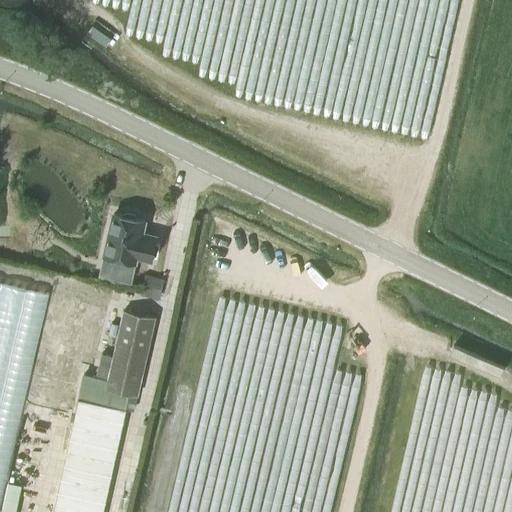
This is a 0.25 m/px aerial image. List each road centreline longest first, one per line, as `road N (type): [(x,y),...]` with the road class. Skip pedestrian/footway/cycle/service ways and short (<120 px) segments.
road 1 (unclassified): [(511,317),(0,71)]
road 2 (unknown): [(339,511),(371,375),(357,323),(368,246)]
